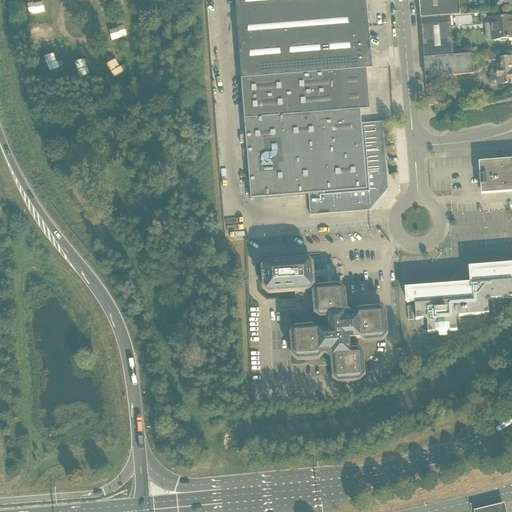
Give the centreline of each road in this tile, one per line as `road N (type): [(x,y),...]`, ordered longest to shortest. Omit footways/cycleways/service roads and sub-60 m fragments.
road 1 (track): [(511,324),(426,381),(358,402),(258,411),(201,426),(177,392),(161,325),(135,268),(86,217),(81,223)]
road 2 (trunk): [(138,457),(127,344),(110,305),(36,211),(0,137)]
road 3 (primary): [(511,420),(448,454),(370,479),(202,499)]
road 4 (track): [(0,9),(24,135),(64,208),(81,223)]
road 5 (trunk): [(0,500),(102,489),(123,479),(138,457)]
road 6 (tertiary): [(412,139),(400,0)]
